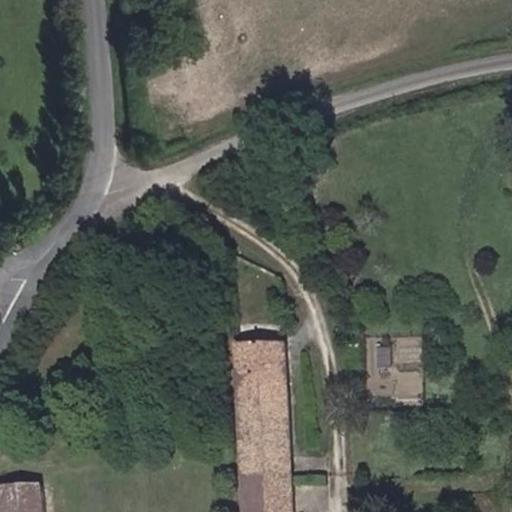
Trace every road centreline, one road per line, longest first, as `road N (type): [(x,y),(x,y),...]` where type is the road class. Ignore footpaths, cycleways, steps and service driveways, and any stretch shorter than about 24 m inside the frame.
road 1 (unclassified): [(93,184),(125,187),(174,174),(359,99),(511,60)]
road 2 (tertiary): [(93,184),(103,148),(100,0)]
